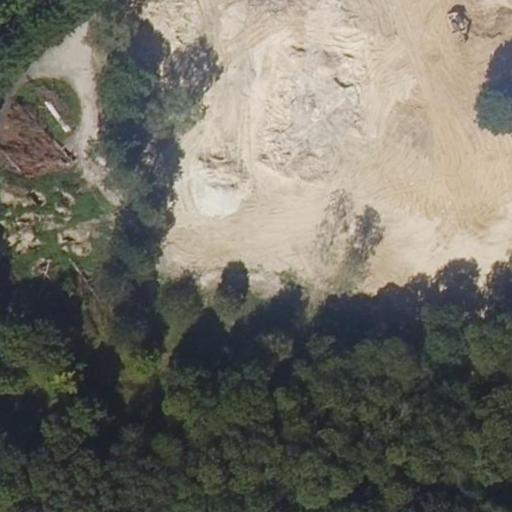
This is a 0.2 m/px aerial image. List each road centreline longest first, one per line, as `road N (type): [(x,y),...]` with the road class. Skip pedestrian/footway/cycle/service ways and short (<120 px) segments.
road 1 (unknown): [(266,0),(114,122),(141,247),(175,270),(511,294)]
road 2 (unknown): [(455,68),(433,288)]
road 3 (unknown): [(511,104),(455,68),(396,0)]
